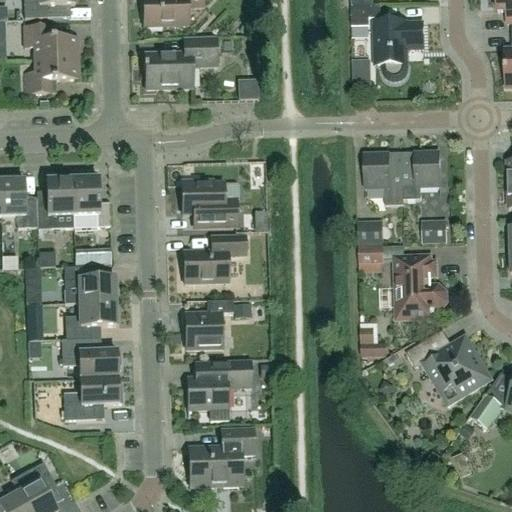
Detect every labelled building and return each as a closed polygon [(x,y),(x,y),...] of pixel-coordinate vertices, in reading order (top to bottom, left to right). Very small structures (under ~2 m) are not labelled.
[(73,9),(72,0),(21,0),(22,22),(48,21),(48,9),(73,9)] [(201,10),(200,0),(158,0),(158,1),(142,1),(142,30),(186,29),(186,11),(201,10)] [(511,0),(495,0),(496,15),(505,14),(506,26),(511,26),(511,0)] [(368,29),(368,21),(379,21),(379,7),(350,8),(350,29),(368,29)] [(405,53),(422,52),(422,26),(404,26),(404,24),(372,25),(374,69),(382,69),(382,74),(384,78),(387,82),(392,84),(396,84),(401,82),(405,78),(406,73),(406,68),(405,53)] [(32,63),(77,62),(76,41),(48,42),(47,29),(22,29),(22,52),(32,51),(32,63)] [(215,69),(214,42),(182,43),(182,57),(143,58),(144,93),(191,92),(190,70),(215,69)] [(511,51),(503,52),(504,90),(511,90),(511,51)] [(77,62),(32,63),(32,75),(23,76),(24,98),(49,97),(49,84),(77,83),(77,62)] [(413,158),(400,158),(402,203),(419,203),(419,191),(438,190),(437,155),(413,156),(413,158)] [(402,203),(400,158),(387,158),(387,157),(363,157),(364,193),(383,192),(384,209),(402,209),(402,203)] [(96,182),(70,183),(72,232),(108,231),(107,207),(97,207),(96,182)] [(45,208),(35,209),(36,231),(36,233),(72,232),(70,183),(44,184),(45,208)] [(22,184),(0,184),(0,220),(13,220),(16,230),(16,232),(36,231),(35,209),(35,205),(23,205),(22,184)] [(222,187),(180,188),(180,218),(190,217),(190,231),(211,230),(236,230),(235,203),(238,200),(237,189),(235,187),(222,187)] [(421,246),(445,245),(445,225),(420,226),(421,246)] [(381,248),(381,226),(357,227),(357,249),(381,248)] [(243,240),(209,240),(210,254),(182,255),(182,287),(226,286),(226,259),(244,259),(243,240)] [(34,250),(35,266),(49,265),(49,249),(34,250)] [(381,274),(380,266),(380,250),(357,251),(358,275),(381,274)] [(0,253),(0,268),(13,268),(12,253),(0,253)] [(429,260),(393,261),(395,323),(430,322),(430,316),(433,316),(433,313),(437,313),(444,305),(444,295),(437,289),(429,289),(429,277),(433,274),(433,269),(429,267),(429,260)] [(23,299),(33,299),(32,267),(21,267),(23,299)] [(74,270),(62,271),(63,293),(63,307),(77,306),(113,306),(113,281),(88,282),(88,270),(74,270)] [(231,316),(231,304),(205,304),(205,316),(183,317),(184,353),(220,352),(219,317),(231,316)] [(113,306),(77,306),(78,320),(63,320),(64,343),(89,342),(89,330),(114,329),(113,306)] [(359,327),(359,332),(358,332),(360,361),(385,359),(385,346),(377,347),(376,326),(359,327)] [(441,334),(404,356),(414,372),(421,367),(447,409),(483,387),(475,375),(482,371),(464,340),(450,348),(441,334)] [(89,342),(64,343),(60,343),(61,370),(77,369),(78,383),(116,381),(115,369),(118,369),(118,355),(91,356),(90,342),(89,342)] [(192,382),(185,382),(186,420),(187,420),(187,413),(208,412),(208,425),(226,425),(226,412),(225,391),(249,390),(249,366),(213,367),(192,368),(192,382)] [(78,397),(62,397),(63,424),(94,423),(93,408),(120,407),(119,393),(116,393),(116,381),(78,383),(78,397)] [(485,398),(469,421),(485,432),(501,410),(485,398)] [(128,414),(105,415),(106,433),(129,432),(128,414)] [(220,450),(187,451),(188,491),(240,489),(239,458),(252,458),(251,433),(219,434),(220,450)] [(22,477),(10,483),(17,496),(25,511),(53,511),(43,494),(54,488),(42,466),(22,477)] [(25,511),(17,496),(5,503),(0,493),(0,511),(25,511)]
